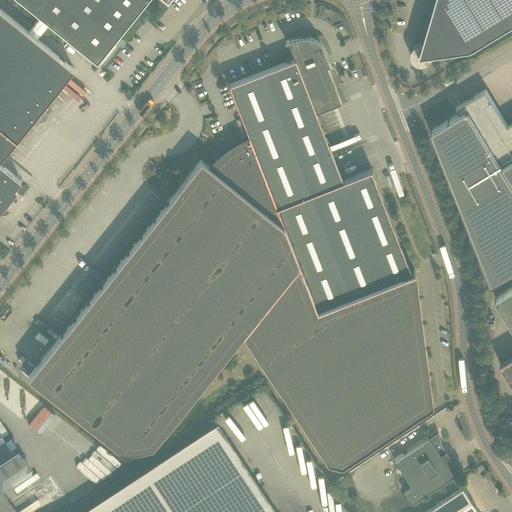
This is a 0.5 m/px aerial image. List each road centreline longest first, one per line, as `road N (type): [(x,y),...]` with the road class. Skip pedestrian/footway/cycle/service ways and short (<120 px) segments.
road 1 (tertiary): [(511,479),(474,404),(452,249),(395,113)]
road 2 (tertiary): [(0,282),(199,33),(247,0)]
road 3 (unclassified): [(395,113),(511,48)]
